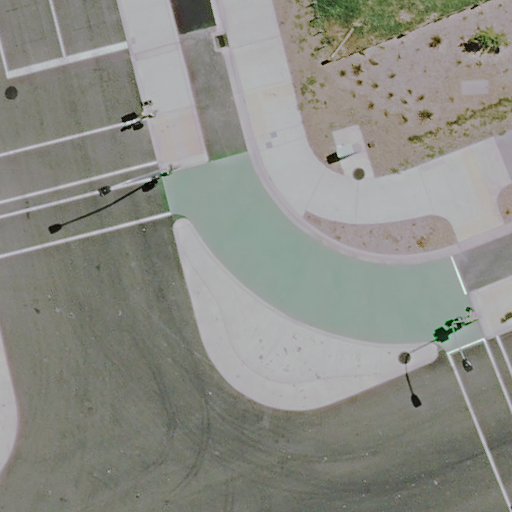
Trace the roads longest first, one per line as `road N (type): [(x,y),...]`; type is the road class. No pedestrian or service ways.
road 1 (unknown): [(170,511),(41,0)]
road 2 (secondary): [(286,511),(511,407)]
